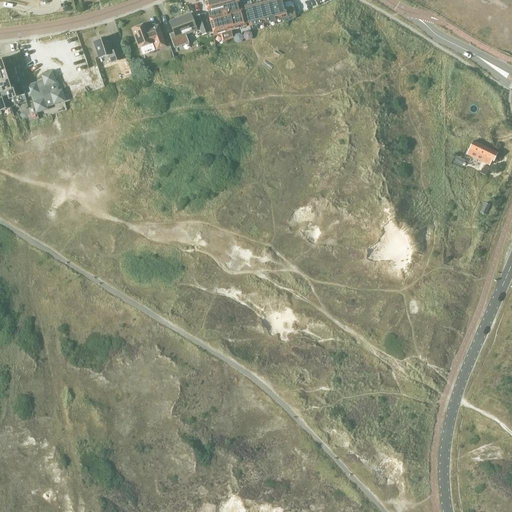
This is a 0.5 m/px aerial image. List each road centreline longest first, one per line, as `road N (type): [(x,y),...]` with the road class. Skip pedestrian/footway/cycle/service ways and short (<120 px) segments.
road 1 (unknown): [(443,396),(392,371),(287,267),(238,246),(0,192)]
road 2 (tertiary): [(446,511),(442,467),(454,400),(511,261)]
road 3 (unknown): [(460,511),(463,404),(511,291)]
road 4 (unclassified): [(142,0),(72,23),(0,34)]
